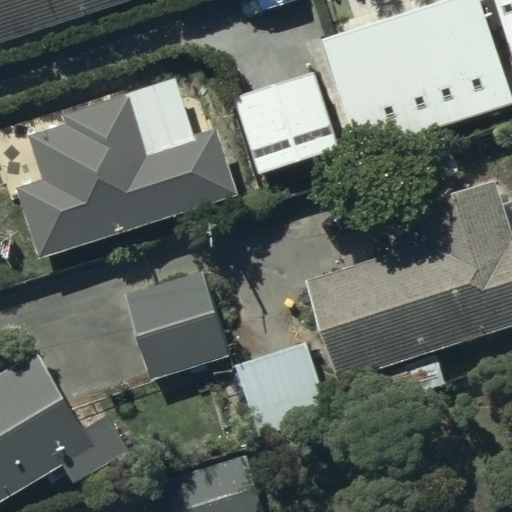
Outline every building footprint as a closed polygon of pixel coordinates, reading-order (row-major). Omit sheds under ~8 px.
[(0,0),(0,43),(129,0),(0,0)] [(352,150),(511,100),(479,0),(455,0),(318,43),(352,150)] [(511,0),(490,0),(511,67),(511,0)] [(231,96),(253,174),(336,150),(314,72),(231,96)] [(15,189),(36,259),(233,197),(212,130),(192,137),(175,83),(60,119),(61,125),(27,135),(41,181),(15,189)] [(335,382),(511,325),(511,237),(509,238),(491,184),(412,209),(424,246),(304,285),(335,382)] [(123,293),(146,378),(225,357),(203,272),(123,293)] [(307,344),(234,367),(257,438),(330,414),(307,344)] [(0,499),(58,465),(70,485),(124,453),(103,417),(79,431),(33,354),(0,373),(0,499)] [(162,477),(171,511),(261,511),(247,455),(162,477)]
